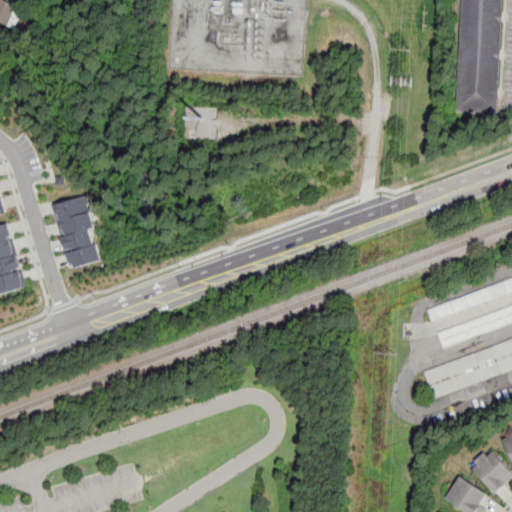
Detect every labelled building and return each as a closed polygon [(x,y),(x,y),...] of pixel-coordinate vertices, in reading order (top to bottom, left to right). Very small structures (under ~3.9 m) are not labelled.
[(0,0),(0,22),(9,27),(22,2),(18,0),(0,0)] [(461,0),(457,111),(500,112),(503,0),(461,0)] [(187,132),(218,134),(220,108),(188,106),(187,132)] [(53,203),(72,268),(104,260),(85,194),(53,203)] [(0,225),(0,293),(25,287),(8,223),(0,225)] [(511,277),(428,309),(433,321),(511,291),(511,277)] [(511,305),(440,333),(446,348),(511,323),(511,305)] [(511,338),(424,371),(435,399),(511,369),(511,338)] [(474,468),(479,464),(476,459),(485,452),(488,456),(494,451),(511,471),(511,477),(495,493),(474,468)] [(467,511),(446,498),(461,475),(487,493),(481,504),(487,510),(486,511),(484,511),(482,511),(481,511),(467,511)]
